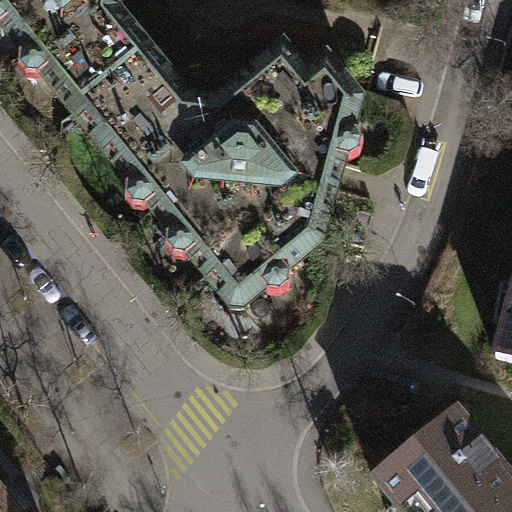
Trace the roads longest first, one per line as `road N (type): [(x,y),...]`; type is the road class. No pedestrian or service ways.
road 1 (residential): [(499,0),(440,205),(359,344),(229,474)]
road 2 (residential): [(0,189),(229,474)]
